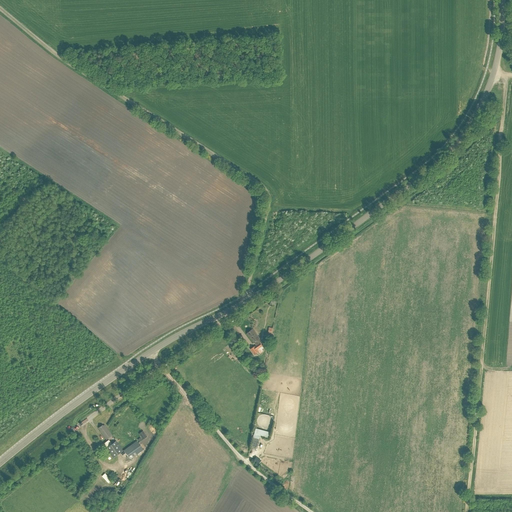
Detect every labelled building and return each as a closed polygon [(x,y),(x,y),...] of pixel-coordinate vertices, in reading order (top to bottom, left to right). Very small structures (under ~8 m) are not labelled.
[(250,349),(254,355),(258,352),(257,350),(261,346),(259,343),(261,342),(259,339),(252,329),(247,334),(253,343),(254,343),(256,345),(250,349)] [(103,425),(98,428),(100,431),(106,440),(112,435),(104,425),(103,426),(103,425)] [(139,434),(143,440),(147,437),(143,431),(139,434)] [(115,439),(106,447),(113,456),(123,449),(115,439)] [(124,450),(129,457),(130,459),(137,454),(143,450),(137,441),(124,450)] [(114,481),(119,486),(123,482),(119,478),(117,480),(116,479),(114,481)]
